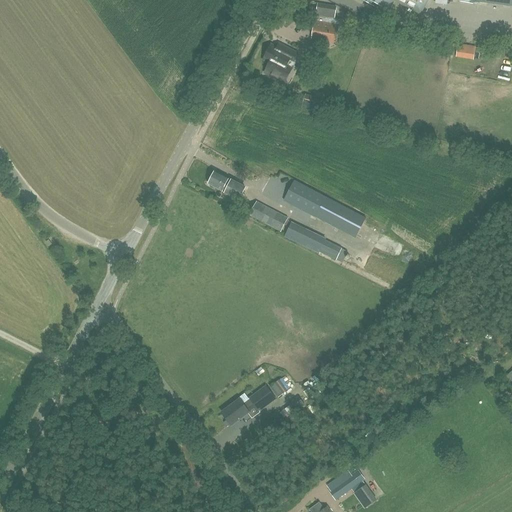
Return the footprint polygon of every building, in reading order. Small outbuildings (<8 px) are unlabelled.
[(375,3),(389,10),(394,0),(420,14),(427,0),(463,0),(511,6),(511,0),(363,0),(374,6),(375,3)] [(336,8),(324,6),(318,5),(316,16),(317,17),(316,22),(315,22),(312,38),(336,42),(340,20),(334,19),(336,8)] [(279,44),(277,48),(271,45),(264,60),(270,63),(265,73),(284,83),(287,76),(282,74),(290,58),(293,60),(297,53),(279,44)] [(475,47),(458,44),(456,57),(473,60),(475,47)] [(303,107),(325,114),(328,102),(306,96),(303,107)] [(239,200),(246,187),(229,179),(229,178),(215,171),(209,184),(239,200)] [(313,197),(269,175),(260,192),(304,214),(313,197)] [(366,217),(326,197),(316,218),(355,239),(366,217)] [(288,218),(257,202),(250,216),(281,232),(288,218)] [(284,237),(288,239),(319,254),(319,253),(336,261),(342,248),(326,240),(326,239),(291,222),(284,237)] [(259,411),(275,399),(265,386),(249,398),(250,399),(242,404),(239,400),(222,413),(231,426),(248,413),(246,410),(254,404),(259,411)] [(326,486),(330,491),(329,491),(336,500),(359,484),(358,482),(362,480),(356,473),(353,475),(352,474),(351,475),(348,471),(326,486)] [(377,501),(366,485),(354,494),(365,510),(377,501)]
